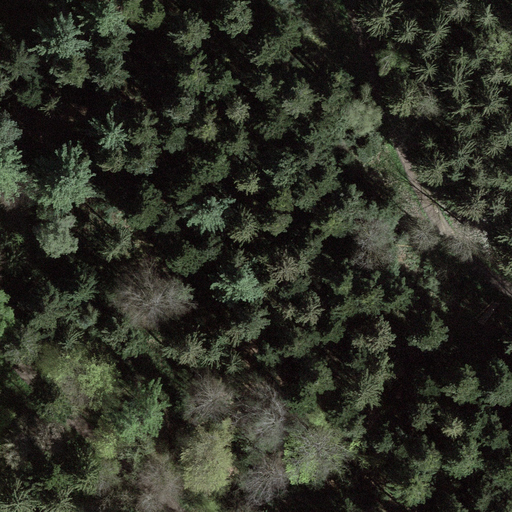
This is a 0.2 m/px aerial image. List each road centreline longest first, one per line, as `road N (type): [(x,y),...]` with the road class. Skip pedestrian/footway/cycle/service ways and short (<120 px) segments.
road 1 (track): [(347,0),(395,147),(448,242),(511,289)]
road 2 (track): [(178,511),(0,346)]
